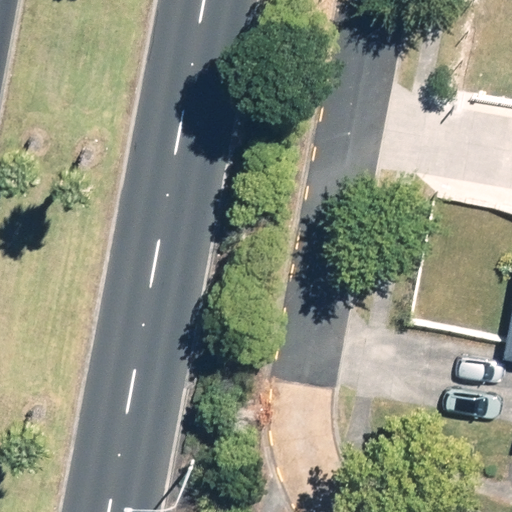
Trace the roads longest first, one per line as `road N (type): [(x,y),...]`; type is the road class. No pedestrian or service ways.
road 1 (residential): [(360,0),(299,305),(299,400),(329,511)]
road 2 (primary): [(186,0),(88,511)]
